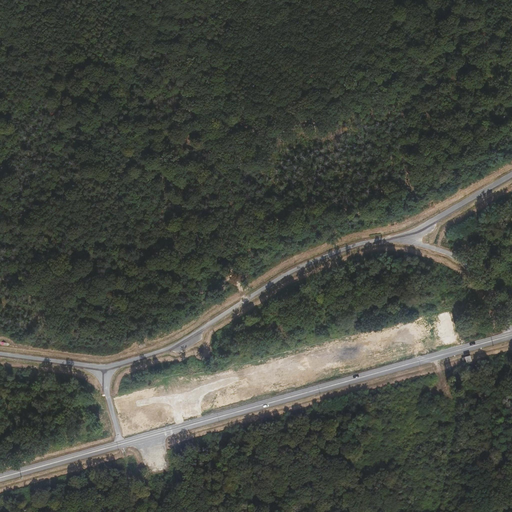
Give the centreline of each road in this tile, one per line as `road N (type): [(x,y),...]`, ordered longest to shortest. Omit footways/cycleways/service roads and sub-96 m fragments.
road 1 (unclassified): [(511,335),(120,444)]
road 2 (unclassified): [(120,444),(0,477)]
